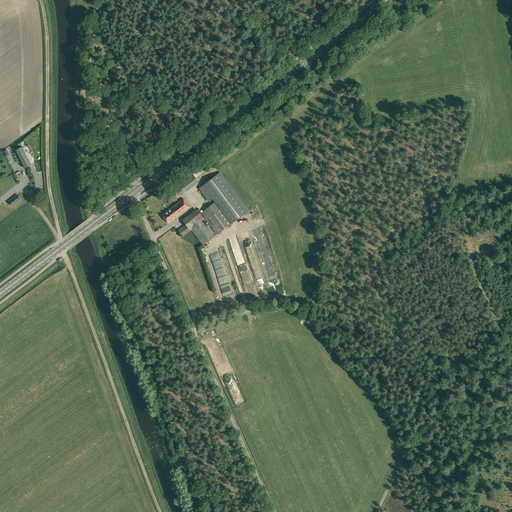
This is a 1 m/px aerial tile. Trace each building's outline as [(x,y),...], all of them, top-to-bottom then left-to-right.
[(31,165),(23,149),(22,146),(17,149),(15,150),(24,168),(27,167),(30,165),(31,165)] [(214,202),(231,224),(248,210),(220,172),(199,188),(209,202),(212,199),(214,202)] [(178,196),(199,180),(195,175),(178,189),(176,187),(173,190),(178,196)] [(20,198),(17,195),(9,201),(11,205),(20,198)] [(168,223),(190,207),(184,199),(162,215),(168,223)] [(214,202),(201,213),(217,234),(231,224),(214,202)] [(0,217),(11,211),(7,204),(0,208),(0,217)] [(30,220),(36,216),(31,208),(25,212),(30,220)] [(203,221),(192,230),(203,245),(214,237),(203,221)] [(178,230),(183,236),(190,231),(186,224),(178,230)] [(152,272),(158,269),(154,261),(148,264),(152,272)]
